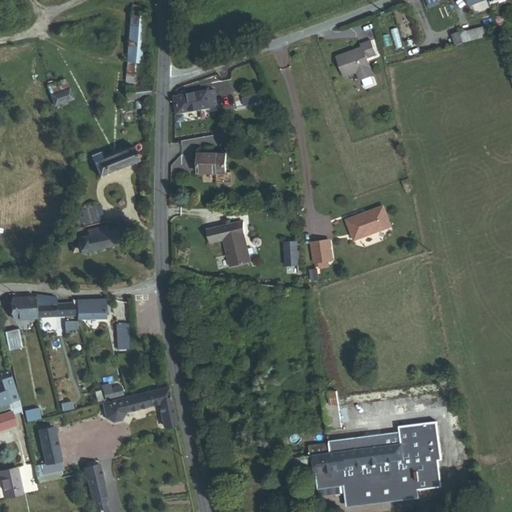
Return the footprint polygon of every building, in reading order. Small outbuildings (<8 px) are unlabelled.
[(465,0),(469,8),(485,3),(483,0),(465,0)] [(127,88),(142,87),(147,7),(133,5),(127,88)] [(464,45),(460,29),(445,33),(445,37),(435,39),(439,52),(464,45)] [(469,44),(485,40),(483,29),(466,34),(469,44)] [(359,83),(373,78),(367,60),(376,57),(372,43),(362,47),(363,50),(337,59),(343,79),(356,74),(359,83)] [(55,106),(73,100),(67,79),(48,85),(55,106)] [(128,101),(153,98),(152,86),(142,87),(127,88),(128,101)] [(176,115),(216,108),(213,92),(174,99),(176,115)] [(245,113),(261,108),(258,102),(243,107),(245,113)] [(246,115),(248,121),(265,115),(263,109),(246,115)] [(105,159),(103,153),(93,157),(102,176),(139,161),(133,147),(105,159)] [(199,175),(225,176),(226,157),(200,157),(199,175)] [(384,206),(347,219),(354,240),(391,227),(384,206)] [(86,228),(104,224),(100,207),(82,211),(86,228)] [(244,225),(208,233),(211,247),(225,243),(231,269),(251,264),(245,239),(244,225)] [(83,255),(123,244),(119,228),(108,231),(106,227),(89,231),(90,236),(79,239),(80,243),(82,251),(83,255)] [(330,240),(311,243),(314,263),(333,260),(330,240)] [(74,254),(82,251),(80,243),(71,246),(74,254)] [(287,268),(298,268),(297,244),(286,244),(287,268)] [(38,319),(58,317),(57,304),(57,299),(36,296),(36,297),(38,319)] [(38,319),(36,297),(13,299),(15,321),(38,319)] [(80,320),(107,319),(107,301),(79,301),(80,320)] [(65,316),(78,316),(76,304),(65,304),(65,316)] [(81,332),(80,323),(65,323),(66,332),(66,335),(71,335),(71,331),(81,332)] [(130,350),(131,343),(130,324),(118,325),(119,342),(118,350),(130,350)] [(17,333),(5,335),(9,352),(21,349),(17,333)] [(222,390),(233,389),(232,380),(213,381),(214,388),(221,387),(222,390)] [(105,390),(96,392),(98,402),(125,396),(122,387),(112,390),(111,386),(104,388),(105,390)] [(169,388),(103,405),(106,419),(113,423),(122,421),(127,413),(159,405),(165,428),(177,425),(169,388)] [(0,407),(16,402),(18,401),(16,394),(9,396),(7,391),(0,393),(0,407)] [(328,431),(342,429),(337,394),(323,396),(328,431)] [(76,410),(91,406),(89,398),(74,401),(76,410)] [(18,401),(16,402),(17,408),(12,410),(13,415),(23,412),(20,400),(18,401)] [(0,421),(14,418),(13,415),(12,410),(17,408),(16,402),(0,407),(0,421)] [(63,412),(72,409),(71,402),(61,404),(63,412)] [(33,421),(42,418),(40,412),(31,415),(33,421)] [(419,492),(442,489),(438,463),(442,462),(437,425),(400,429),(401,436),(405,463),(317,475),(319,491),(343,488),(344,496),(345,501),(363,499),(364,504),(402,499),(401,494),(419,492)] [(55,427),(40,430),(47,464),(41,465),(43,474),(64,470),(55,427)] [(317,475),(405,463),(401,436),(310,448),(311,459),(303,460),(302,453),(292,454),(294,471),(316,468),(317,475)] [(93,501),(108,497),(100,464),(86,468),(93,501)] [(0,475),(5,498),(25,494),(19,467),(0,471),(0,475)] [(220,480),(224,479),(223,471),(207,474),(208,481),(210,481),(214,483),(220,482),(220,480)] [(320,499),(344,496),(343,488),(319,491),(320,499)] [(346,507),(364,504),(363,499),(345,501),(346,507)] [(96,511),(109,511),(107,501),(95,504),(96,511)]
